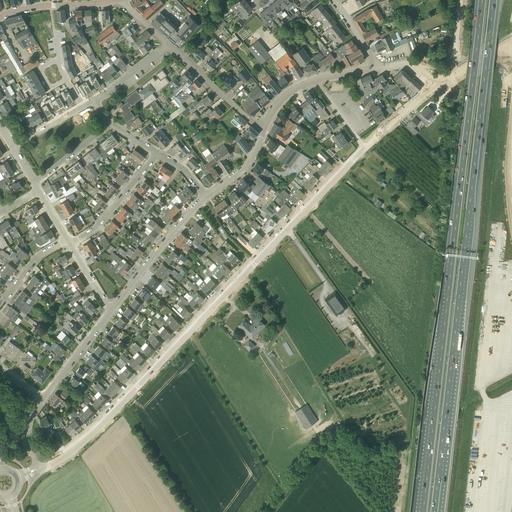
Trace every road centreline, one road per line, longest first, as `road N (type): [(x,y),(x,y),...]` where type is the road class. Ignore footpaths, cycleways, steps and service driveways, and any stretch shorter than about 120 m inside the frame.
road 1 (motorway): [(480,0),(421,511)]
road 2 (motorway): [(437,511),(494,0)]
road 3 (tertiary): [(39,468),(95,430),(364,148)]
road 4 (track): [(409,453),(372,460),(335,442),(284,493),(185,336)]
road 5 (residential): [(111,310),(205,196)]
road 6 (residential): [(264,128),(167,44)]
road 7 (residential): [(71,244),(103,223),(157,152)]
